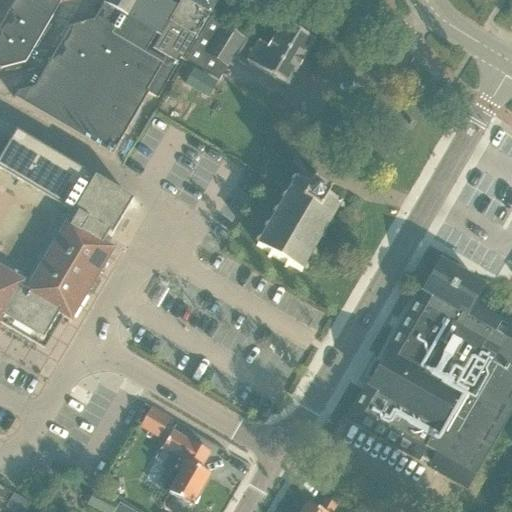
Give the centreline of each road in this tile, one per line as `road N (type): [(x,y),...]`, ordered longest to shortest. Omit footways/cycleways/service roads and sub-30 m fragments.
road 1 (residential): [(280,451),(314,409),(511,62)]
road 2 (residential): [(280,451),(91,344)]
road 3 (residential): [(91,344),(166,221),(157,198),(129,183)]
road 4 (residential): [(91,344),(27,448),(0,455)]
